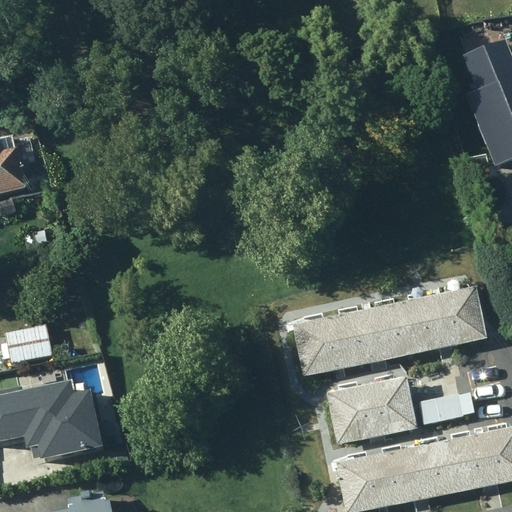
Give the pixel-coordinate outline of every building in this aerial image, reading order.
[(470,99),(461,102),(489,175),(511,165),(511,74),(501,46),(456,63),(470,99)] [(0,197),(20,193),(9,142),(0,143),(0,197)] [(469,290),(287,334),(299,381),(480,343),(469,290)] [(7,370),(48,362),(48,361),(41,330),(41,329),(1,337),(1,340),(7,369),(7,370)] [(64,350),(48,354),(50,365),(66,362),(64,350)] [(411,434),(400,386),(323,405),(334,452),(411,434)] [(69,388),(0,401),(0,448),(22,445),(25,456),(36,454),(39,468),(101,456),(89,397),(71,401),(69,388)] [(458,420),(454,400),(417,408),(420,427),(458,420)] [(391,511),(511,487),(511,439),(336,475),(343,511),(391,511)] [(65,511),(104,511),(102,500),(65,508),(65,511)]
